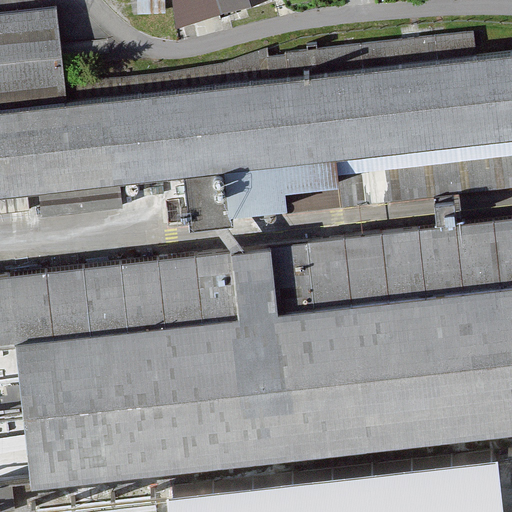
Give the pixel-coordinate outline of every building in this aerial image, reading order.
[(175,0),(180,26),(274,0),(175,0)] [(0,97),(65,91),(56,12),(0,17),(0,97)] [(334,162),(511,141),(511,60),(0,116),(0,196),(223,171),(228,219),(339,207),(334,162)] [(29,490),(511,438),(511,214),(0,269),(0,347),(13,347),(29,490)] [(511,511),(511,453),(175,489),(177,511),(511,511)]
